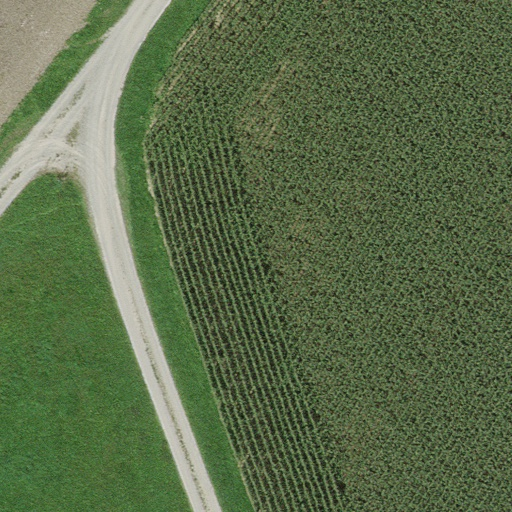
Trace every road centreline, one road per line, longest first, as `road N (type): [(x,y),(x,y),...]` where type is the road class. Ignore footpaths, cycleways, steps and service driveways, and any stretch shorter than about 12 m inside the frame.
road 1 (track): [(170,0),(122,64),(94,152),(112,250),(208,511)]
road 2 (track): [(0,210),(122,64)]
